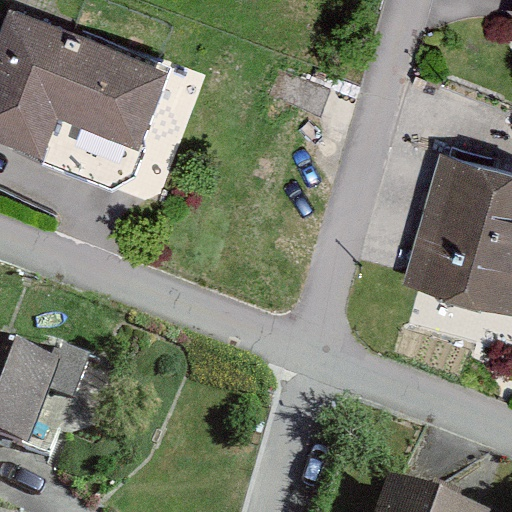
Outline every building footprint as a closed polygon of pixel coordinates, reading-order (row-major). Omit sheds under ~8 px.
[(8,6),(0,27),(0,146),(41,163),(59,118),(138,149),(169,70),(8,6)] [(511,178),(439,160),(406,286),(511,313),(511,178)] [(0,336),(0,434),(28,444),(48,390),(60,358),(52,355),(0,336)] [(59,338),(52,355),(60,358),(48,390),(76,401),(95,351),(59,338)] [(387,472),(373,511),(490,511),(492,508),(387,472)]
